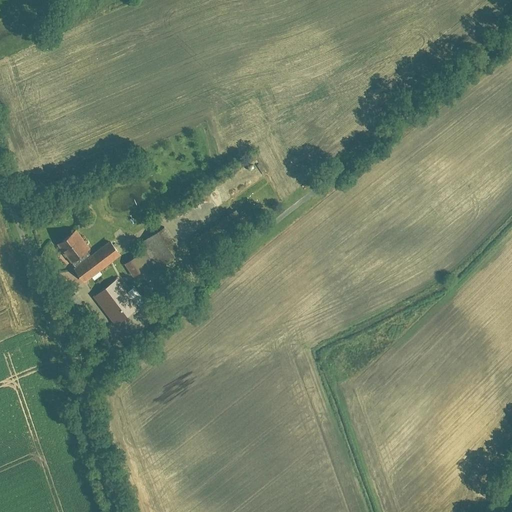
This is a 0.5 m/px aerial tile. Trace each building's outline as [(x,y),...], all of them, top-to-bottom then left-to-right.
[(233,209),(187,241),(198,256),(244,224),(233,209)] [(160,225),(139,241),(158,267),(179,252),(160,225)] [(76,229),(57,244),(76,269),(91,257),(86,250),(90,248),(76,229)] [(91,257),(76,269),(85,281),(120,254),(111,242),(91,257)] [(121,261),(129,275),(134,272),(139,280),(149,274),(144,266),(146,265),(137,251),(121,261)] [(114,277),(92,294),(113,322),(143,299),(132,286),(125,291),(114,277)]
